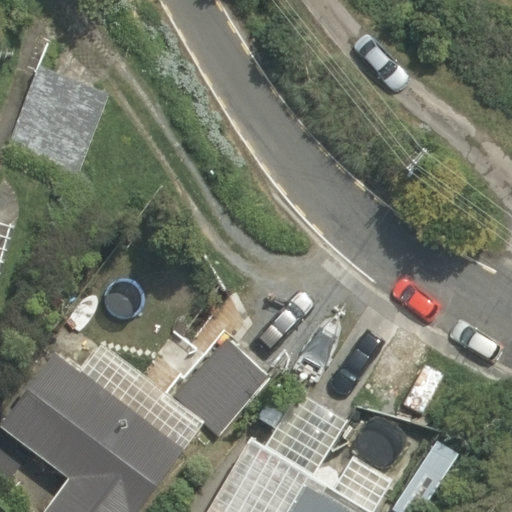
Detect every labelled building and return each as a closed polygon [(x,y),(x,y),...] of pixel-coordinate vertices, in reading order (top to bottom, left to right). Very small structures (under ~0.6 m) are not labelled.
[(133,99),(49,60),(6,153),(90,191),(133,99)] [(0,331),(38,225),(0,210),(0,331)] [(198,432),(252,356),(200,319),(146,395),(198,432)] [(148,511),(195,452),(57,345),(0,419),(0,445),(45,480),(28,502),(40,511),(148,511)] [(369,511),(249,421),(180,511),(369,511)]
